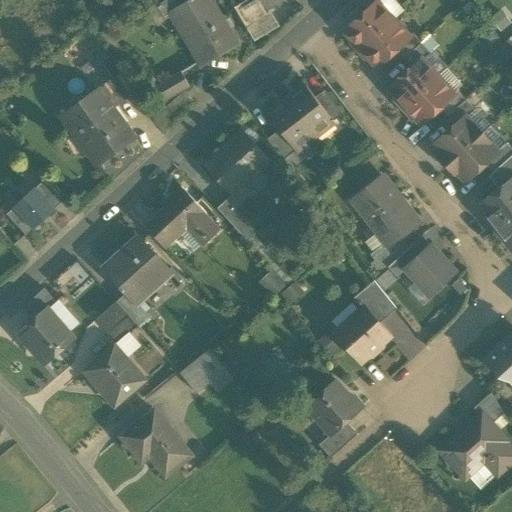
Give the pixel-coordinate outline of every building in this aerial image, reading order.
[(166,0),(162,2),(169,13),(174,10),(178,8),(173,0),(166,0)] [(180,31),(200,66),(236,45),(209,0),(191,0),(178,8),(174,10),(185,28),(180,31)] [(246,0),(234,8),(246,28),(267,16),(257,0),(246,0)] [(360,0),(356,4),(365,13),(377,2),(378,2),(380,0),(360,0)] [(395,0),(380,0),(378,2),(393,19),(404,10),(395,0)] [(344,32),(360,50),(393,19),(378,2),(377,2),(365,13),(344,32)] [(185,28),(174,10),(169,13),(180,31),(185,28)] [(501,10),(489,18),(500,33),(511,25),(501,10)] [(269,14),(267,16),(246,28),(253,40),(276,26),(269,14)] [(409,36),(393,19),(360,50),(376,67),(395,50),(409,37),(409,36)] [(395,50),(403,59),(421,43),(412,33),(409,36),(409,37),(395,50)] [(430,52),(421,43),(403,59),(411,68),(421,59),(422,60),(430,52)] [(422,60),(438,76),(447,68),(431,51),(430,52),(422,60)] [(104,64),(114,78),(122,72),(112,58),(104,64)] [(388,89),(404,107),(438,76),(422,60),(421,59),(411,68),(388,89)] [(447,68),(438,76),(453,93),(457,90),(462,85),(447,68)] [(98,89),(113,109),(137,91),(122,72),(114,78),(98,89)] [(150,90),(159,104),(187,87),(179,73),(150,90)] [(453,93),(438,76),(404,107),(420,124),(440,107),(454,94),(453,93)] [(306,86),(287,101),(314,135),(333,121),(315,97),(306,86)] [(86,151),(97,165),(134,137),(113,109),(98,89),(61,116),(73,132),(77,129),(90,148),(86,151)] [(315,97),(333,121),(342,113),(324,90),(315,97)] [(440,107),(448,116),(466,100),(457,90),(453,93),(454,94),(440,107)] [(474,109),(466,100),(448,116),(456,125),(466,116),(466,117),(474,109)] [(295,150),(314,135),(287,101),(269,115),(280,129),(295,150)] [(466,117),(482,134),(490,126),(474,109),(466,117)] [(441,162),(446,166),(482,134),(466,117),(466,116),(456,125),(432,146),(444,159),(441,162)] [(490,126),(482,134),(497,150),(506,142),(490,126)] [(73,132),(86,151),(90,148),(77,129),(73,132)] [(266,140),(282,161),(295,150),(280,129),(266,140)] [(204,166),(231,195),(268,162),(241,132),(204,166)] [(497,150),(482,134),(446,166),(450,171),(453,168),(465,182),(484,164),(498,151),(497,150)] [(484,164),(492,173),(511,154),(511,149),(506,142),(497,150),(498,151),(484,164)] [(511,154),(492,173),(489,176),(499,190),(511,179),(511,154)] [(385,242),(386,243),(397,234),(416,219),(382,176),(352,199),(385,242)] [(8,213),(27,234),(64,199),(45,179),(8,213)] [(478,206),(495,228),(511,215),(511,179),(499,190),(478,206)] [(189,226),(205,243),(220,230),(204,213),(205,211),(181,185),(170,195),(173,199),(153,217),(174,240),(185,229),(189,226)] [(217,207),(246,240),(256,231),(226,198),(217,207)] [(511,215),(495,228),(511,249),(511,215)] [(144,226),(165,248),(174,240),(153,217),(144,226)] [(397,234),(401,239),(420,225),(416,219),(397,234)] [(189,226),(185,229),(202,247),(205,243),(189,226)] [(388,267),(397,259),(409,248),(401,239),(397,234),(386,243),(385,242),(369,255),(383,272),(388,267)] [(127,293),(137,304),(138,303),(171,273),(139,237),(105,268),(127,293)] [(414,243),(409,248),(397,259),(405,268),(423,252),(414,243)] [(406,269),(429,295),(454,272),(430,245),(423,252),(405,268),(406,269)] [(388,267),(397,277),(406,269),(405,268),(397,259),(388,267)] [(363,308),(378,324),(396,309),(374,280),(353,298),(363,309),(363,308)] [(22,309),(34,322),(47,311),(48,312),(57,304),(44,289),(22,309)] [(127,293),(116,302),(128,315),(138,326),(149,316),(138,303),(137,304),(127,293)] [(96,321),(107,334),(128,315),(116,302),(96,321)] [(335,332),(360,360),(369,353),(370,355),(381,345),(380,344),(388,336),(378,324),(363,308),(363,309),(335,332)] [(20,334),(45,363),(72,339),(48,312),(47,311),(34,322),(20,334)] [(394,311),(385,319),(399,335),(394,339),(409,357),(425,344),(410,325),(400,332),(395,326),(402,321),(394,311)] [(138,326),(128,315),(107,334),(117,345),(138,326)] [(504,373),(511,382),(511,335),(506,341),(505,341),(496,349),(497,350),(485,360),(500,377),(504,373)] [(83,373),(113,408),(144,382),(113,347),(83,373)] [(180,375),(196,395),(224,372),(207,352),(180,375)] [(331,434),(331,435),(346,421),(360,409),(335,381),(319,395),(313,395),(307,400),(307,406),(306,407),(331,434)] [(481,415),(491,425),(503,414),(490,393),(474,408),(480,416),(481,415)] [(145,452),(166,477),(180,465),(177,462),(187,453),(153,412),(121,438),(138,458),(145,452)] [(441,451),(464,478),(484,460),(497,474),(511,460),(511,451),(504,443),(505,441),(491,425),(481,415),(480,416),(441,451)] [(319,445),(331,458),(358,434),(346,421),(331,435),(331,434),(319,445)] [(484,460),(464,478),(477,492),(497,474),(484,460)]
